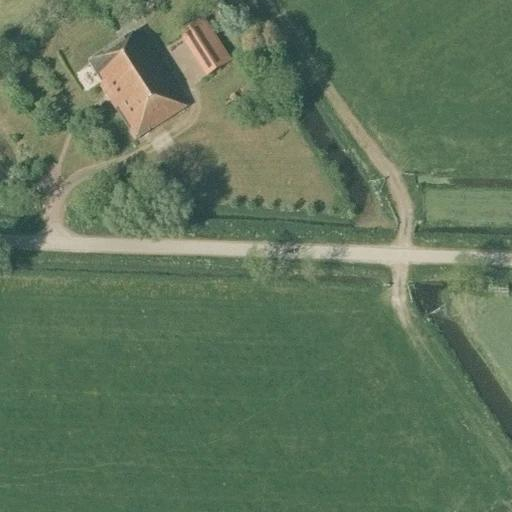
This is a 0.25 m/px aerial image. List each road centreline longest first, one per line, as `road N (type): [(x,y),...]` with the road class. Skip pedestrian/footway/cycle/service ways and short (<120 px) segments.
road 1 (unclassified): [(511,260),(0,242)]
road 2 (track): [(398,256),(400,211),(386,173),(275,0)]
